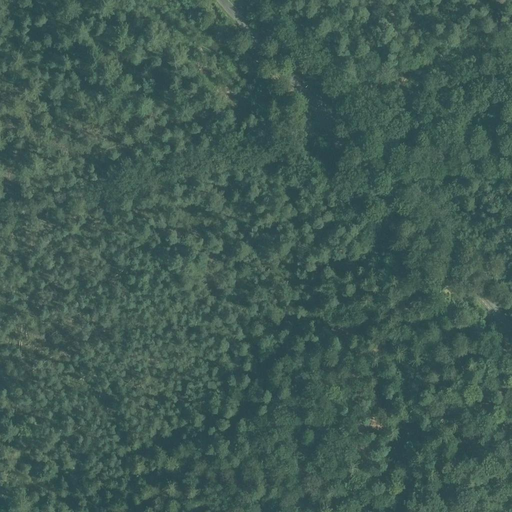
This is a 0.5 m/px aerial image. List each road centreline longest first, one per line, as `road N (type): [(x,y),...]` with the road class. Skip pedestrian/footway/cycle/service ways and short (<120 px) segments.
road 1 (unclassified): [(0,220),(327,120)]
road 2 (tertiary): [(511,329),(327,120)]
road 3 (tertiary): [(327,120),(511,63)]
road 4 (tertiary): [(327,120),(221,0)]
road 5 (track): [(511,160),(399,160),(382,182)]
